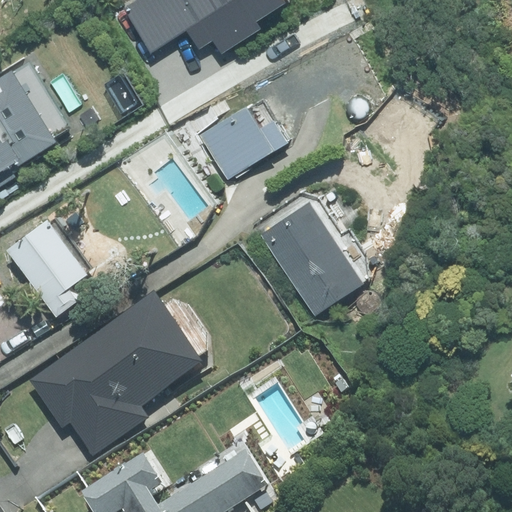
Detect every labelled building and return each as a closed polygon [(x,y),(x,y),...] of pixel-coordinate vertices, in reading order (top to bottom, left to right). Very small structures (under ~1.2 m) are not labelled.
[(148,0),(143,7),(171,33),(201,2),(198,0),(148,0)] [(259,27),(292,41),(309,0),(217,0),(215,6),(246,20),(242,28),(256,35),(259,27)] [(188,41),(151,42),(151,63),(188,63),(188,41)] [(0,187),(16,177),(12,167),(57,137),(26,89),(13,69),(0,78),(0,187)] [(240,110),(200,135),(228,179),(283,144),(270,123),(254,133),(240,110)] [(260,234),(314,315),(360,285),(306,203),(260,234)] [(43,223),(5,251),(53,317),(75,301),(65,289),(82,276),(43,223)] [(147,422),(139,411),(198,372),(151,302),(28,385),(61,433),(68,428),(91,460),(147,422)] [(164,454),(88,503),(94,511),(241,511),(281,486),(257,450),(189,493),(164,454)]
